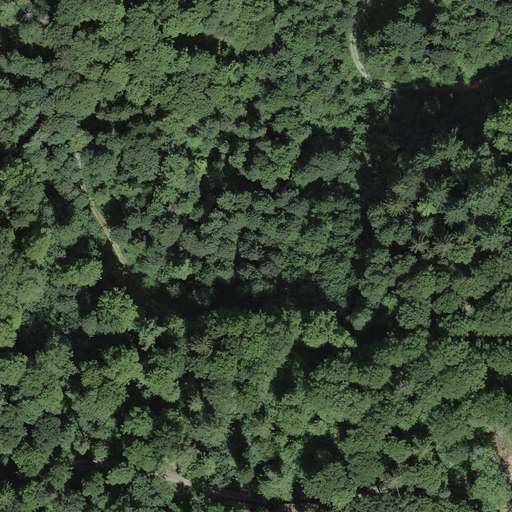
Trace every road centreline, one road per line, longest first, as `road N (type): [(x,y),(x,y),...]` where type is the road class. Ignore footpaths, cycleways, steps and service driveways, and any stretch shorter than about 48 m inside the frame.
road 1 (track): [(116,0),(80,148),(83,187),(133,280),(164,309),(187,316),(280,301),(326,335),(379,348),(511,290)]
road 2 (track): [(0,473),(115,463),(272,498),(511,473)]
road 3 (track): [(369,0),(350,44),(376,82),(460,87),(511,71)]
